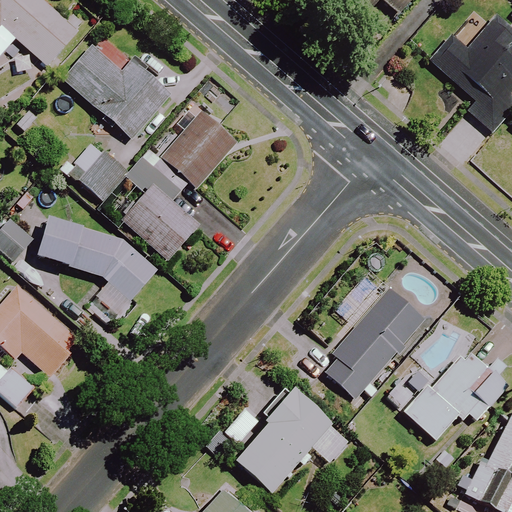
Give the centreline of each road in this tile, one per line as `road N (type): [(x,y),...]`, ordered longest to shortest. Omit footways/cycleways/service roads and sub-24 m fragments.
road 1 (residential): [(58,511),(373,156)]
road 2 (tertiary): [(194,0),(373,156)]
road 3 (tertiary): [(373,156),(511,277)]
